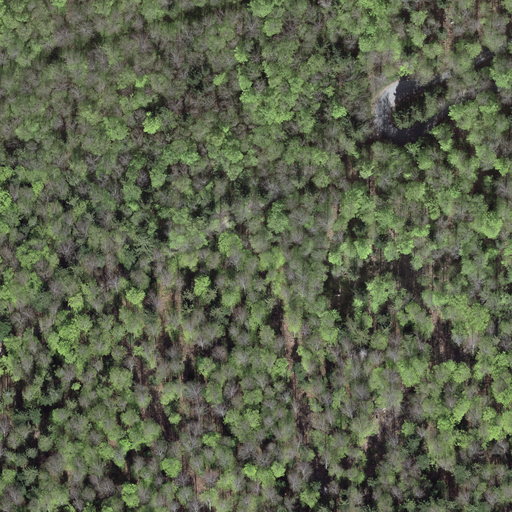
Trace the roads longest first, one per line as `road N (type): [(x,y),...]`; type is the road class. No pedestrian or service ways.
road 1 (track): [(0,350),(210,234),(381,126)]
road 2 (unclassified): [(511,43),(448,76),(397,88),(379,111),(381,126),(403,136),(461,99),(511,84)]
road 3 (track): [(0,71),(235,0)]
